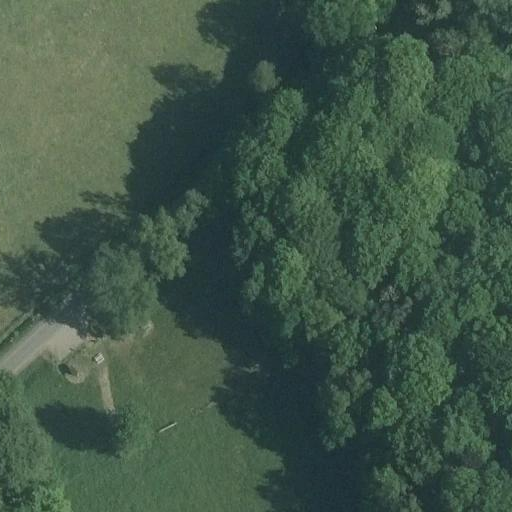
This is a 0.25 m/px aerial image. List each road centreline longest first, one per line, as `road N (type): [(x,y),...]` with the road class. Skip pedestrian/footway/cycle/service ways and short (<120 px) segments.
road 1 (unclassified): [(0,374),(208,182),(324,84),(397,37)]
road 2 (unclassified): [(511,280),(418,117),(397,37)]
